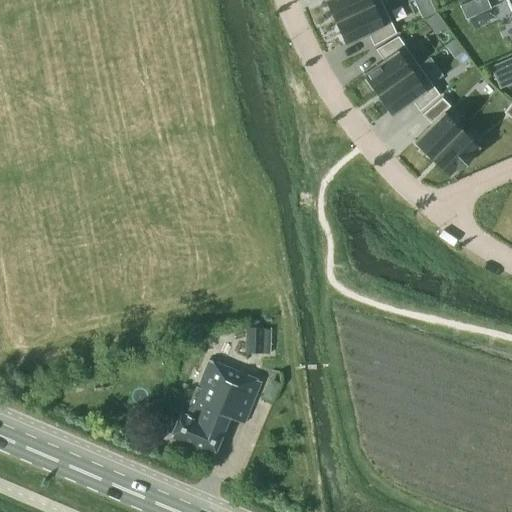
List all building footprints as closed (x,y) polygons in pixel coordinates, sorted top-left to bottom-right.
[(325,0),(335,21),(379,0),(325,0)] [(396,32),(380,0),(379,0),(335,21),(346,43),(367,33),(368,33),(373,45),(396,32)] [(377,93),(418,65),(398,35),(375,48),(383,59),(363,73),(377,93)] [(456,38),(445,45),(452,55),(462,48),(456,38)] [(501,86),(511,80),(511,57),(492,66),(501,86)] [(439,94),(418,65),(377,93),(392,114),(412,100),(419,110),(439,94)] [(430,156),(459,128),(442,111),(449,104),(441,96),(421,112),(430,122),(413,138),(430,156)] [(511,102),(503,112),(511,118),(511,102)] [(453,169),(454,170),(472,152),(471,151),(477,146),(459,128),(430,156),(448,174),(453,169)] [(246,327),(244,351),(263,352),(263,327),(246,327)] [(228,418),(244,424),(261,381),(209,360),(187,412),(180,409),(169,435),(214,453),(228,418)]
